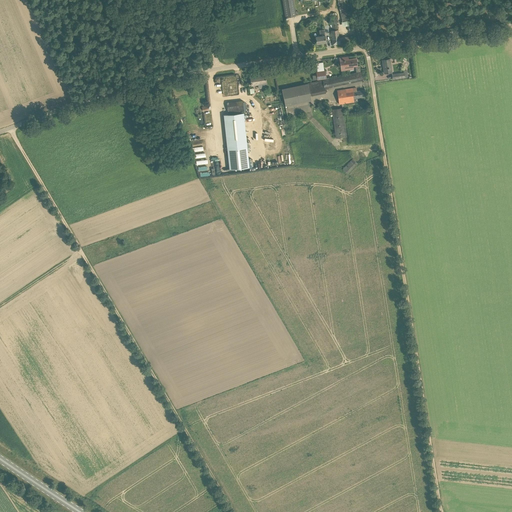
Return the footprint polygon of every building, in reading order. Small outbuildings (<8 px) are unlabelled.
[(293,0),(282,0),(285,18),(296,16),(293,0)] [(345,0),(337,0),(343,23),(347,22),(348,31),(352,30),(345,0)] [(335,14),(330,15),(333,31),(331,31),(333,45),(348,43),(352,41),(351,36),(340,38),(339,37),(338,30),(335,14)] [(324,29),(319,30),(320,36),(316,37),(317,44),(326,42),(325,35),(324,29)] [(356,58),(348,60),(348,57),(340,58),(341,65),(341,71),(353,69),(353,66),(357,65),(356,58)] [(390,59),(382,60),(384,73),(392,72),(390,59)] [(325,71),(317,72),(318,79),(326,78),(325,71)] [(325,88),(357,81),(363,80),(361,72),(286,88),(289,101),(326,93),(325,88)] [(265,75),(250,77),(252,86),(267,83),(265,75)] [(366,96),(365,90),(357,91),(356,88),(337,91),(339,104),(353,102),(353,98),(366,96)] [(243,100),(226,102),(227,112),(244,110),(243,100)] [(342,108),(332,110),(336,138),(346,136),(342,108)] [(244,113),(224,115),(230,169),(249,167),(244,113)] [(229,170),(225,130),(196,133),(198,152),(192,153),(193,164),(199,163),(200,173),(229,170)] [(353,158),(342,169),(348,174),(358,163),(353,158)]
